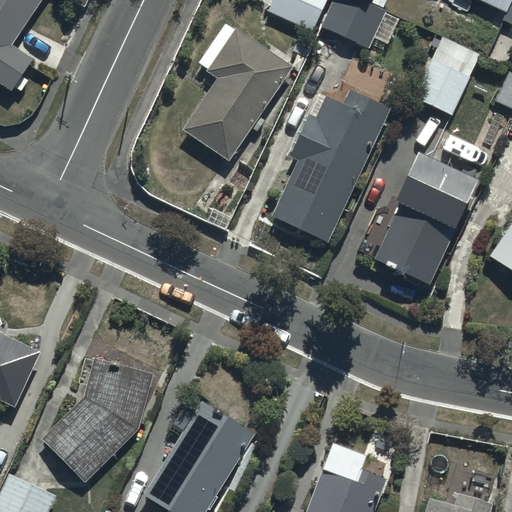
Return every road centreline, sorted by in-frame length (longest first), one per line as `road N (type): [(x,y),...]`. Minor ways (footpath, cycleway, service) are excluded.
road 1 (residential): [(511,387),(373,356),(59,206)]
road 2 (residential): [(59,206),(151,0)]
